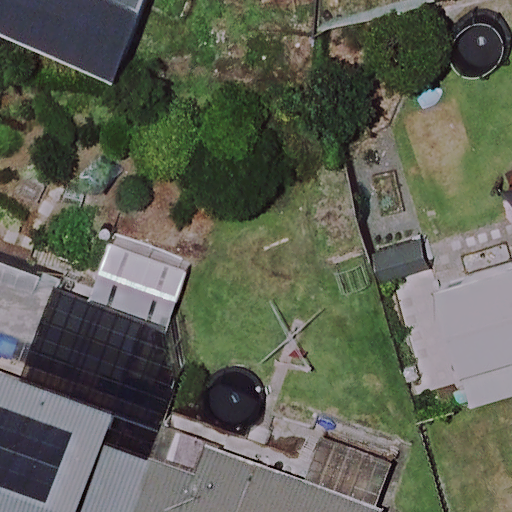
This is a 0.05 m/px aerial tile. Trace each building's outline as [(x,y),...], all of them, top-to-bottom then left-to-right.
[(150,0),(0,0),(0,13),(132,57),(150,0)] [(195,265),(113,233),(92,287),(173,320),(195,265)] [(511,388),(511,266),(438,289),(472,400),(511,388)] [(76,511),(113,408),(0,368),(0,511),(76,511)] [(511,423),(487,432),(511,508),(511,423)] [(201,468),(114,440),(90,511),(382,511),(386,501),(209,444),(201,468)]
